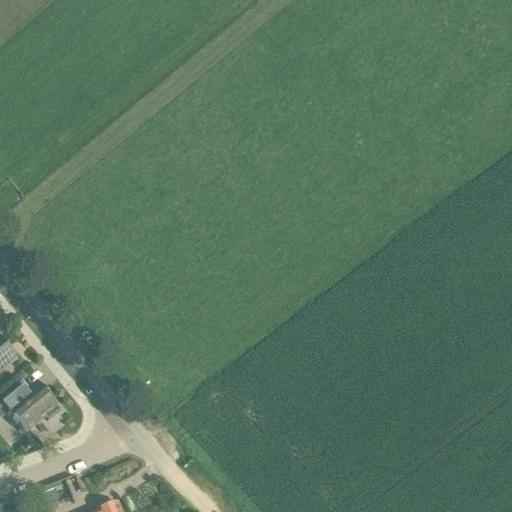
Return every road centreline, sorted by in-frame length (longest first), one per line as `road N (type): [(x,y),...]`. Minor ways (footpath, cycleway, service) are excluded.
road 1 (unclassified): [(0,275),(134,438)]
road 2 (residential): [(0,494),(134,438)]
